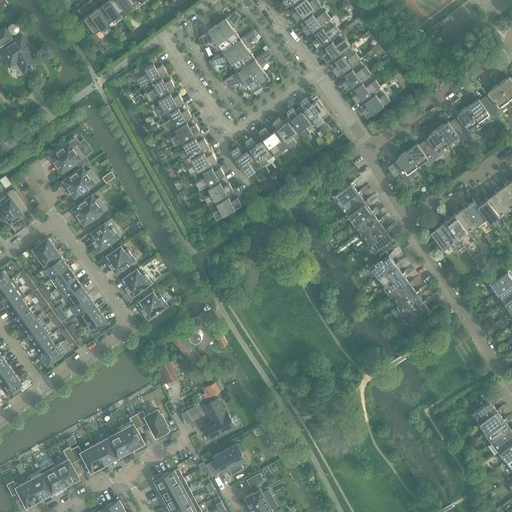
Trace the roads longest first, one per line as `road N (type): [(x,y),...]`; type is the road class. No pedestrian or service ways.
road 1 (residential): [(43,386),(131,324),(59,223)]
road 2 (residential): [(511,387),(407,219)]
